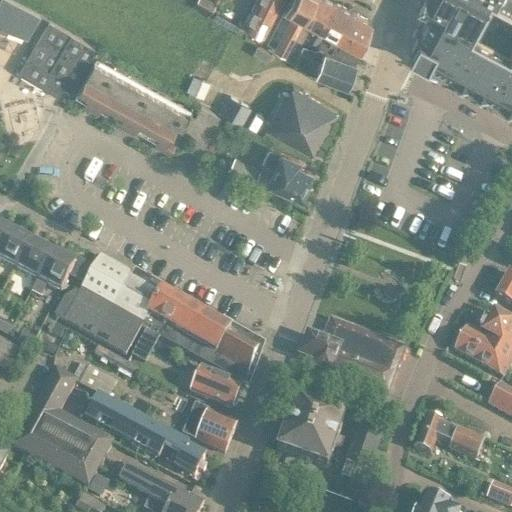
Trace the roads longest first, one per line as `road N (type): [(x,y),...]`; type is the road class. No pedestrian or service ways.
road 1 (residential): [(272,368),(385,71)]
road 2 (residential): [(403,423),(468,275),(511,201)]
road 3 (residential): [(225,511),(272,368)]
road 4 (residential): [(511,137),(385,71)]
road 5 (residential): [(403,423),(272,368)]
